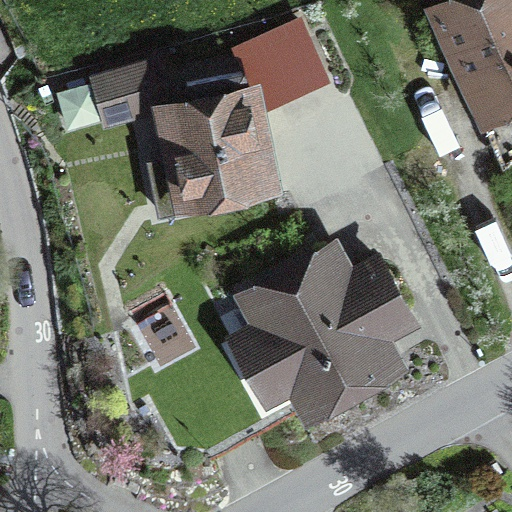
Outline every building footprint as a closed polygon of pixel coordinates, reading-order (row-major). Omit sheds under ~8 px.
[(288,0),(282,0),(241,31),(277,79),(323,45),(288,0)] [(511,0),(465,0),(445,10),(511,154),(511,0)] [(95,75),(106,115),(169,97),(158,58),(95,75)] [(190,203),(188,189),(265,174),(242,70),(187,81),(191,101),(168,106),(178,152),(148,158),(159,210),(190,203)] [(295,374),(311,404),(392,359),(376,329),(409,311),(381,260),(348,278),(331,249),(250,293),(267,323),(260,326),(288,378),(295,374)]
